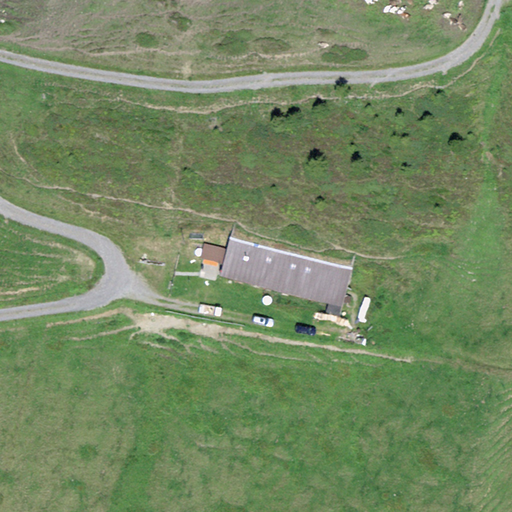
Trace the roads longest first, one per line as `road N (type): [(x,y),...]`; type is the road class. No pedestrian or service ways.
road 1 (track): [(0,53),(175,86),(388,75),(450,60),(472,45),(495,0)]
road 2 (track): [(114,289),(117,269),(95,239),(0,204)]
